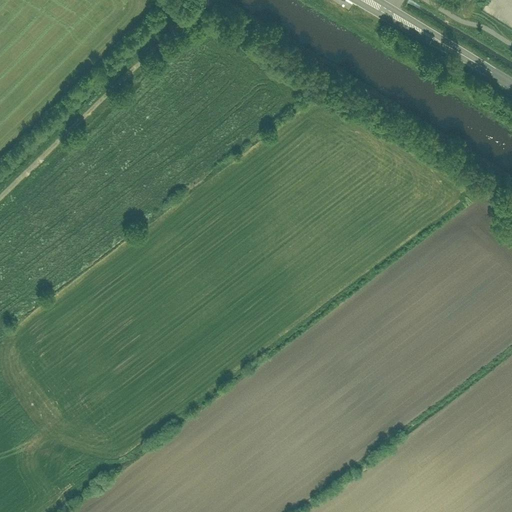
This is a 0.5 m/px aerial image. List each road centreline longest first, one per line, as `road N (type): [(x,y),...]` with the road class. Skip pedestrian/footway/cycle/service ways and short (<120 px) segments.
road 1 (unclassified): [(0,198),(202,0)]
road 2 (tertiary): [(511,87),(370,0)]
